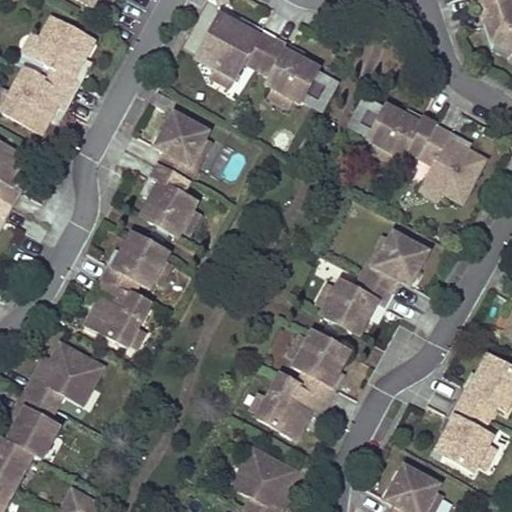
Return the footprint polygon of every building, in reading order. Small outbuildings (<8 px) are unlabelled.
[(75,0),(90,8),(94,0),(75,0)] [(509,0),(476,0),(479,10),(509,0)] [(511,5),(510,0),(509,0),(479,10),(485,27),(500,34),(494,46),(510,54),(511,50),(511,5)] [(244,64),(257,71),(273,40),(260,33),(256,39),(219,18),(196,60),(215,70),(234,81),(244,64)] [(30,59),(47,68),(40,81),(70,98),(78,83),(72,80),(93,43),(51,21),(41,39),(30,59)] [(41,39),(32,34),(22,54),(30,59),(41,39)] [(285,54),(288,48),(273,40),(257,71),(271,79),(266,87),(271,89),(293,101),(298,104),(301,99),(317,108),(329,85),(314,77),(317,71),(285,54)] [(215,70),(210,79),(230,90),(234,81),(215,70)] [(0,112),(40,135),(54,108),(62,113),(70,98),(40,81),(23,71),(10,94),(1,111),(0,112)] [(10,94),(2,89),(0,91),(0,110),(1,111),(10,94)] [(271,89),(266,98),(288,110),(293,101),(271,89)] [(434,128),(420,120),(416,126),(386,109),(383,114),(366,105),(354,128),(370,137),(367,142),(372,145),(394,157),(400,160),(405,152),(418,159),(434,128)] [(155,149),(164,154),(157,167),(187,184),(195,169),(188,166),(200,144),(205,134),(172,116),(155,149)] [(449,136),(434,128),(418,159),(432,166),(422,183),(442,194),(461,204),(483,162),(446,142),(449,136)] [(195,169),(207,148),(200,144),(188,166),(195,169)] [(372,145),(367,154),(390,166),(394,157),(372,145)] [(25,162),(0,147),(0,200),(11,207),(18,192),(11,188),(25,162)] [(179,198),(187,184),(157,167),(149,182),(157,187),(149,202),(155,205),(146,222),(175,238),(179,233),(191,211),(193,206),(179,198)] [(422,183),(418,192),(437,203),(442,194),(422,183)] [(0,220),(3,221),(11,207),(0,200),(0,220)] [(149,202),(140,219),(146,222),(155,205),(149,202)] [(187,237),(199,215),(191,211),(179,233),(187,237)] [(368,264),(360,278),(391,295),(398,281),(408,287),(425,254),(392,236),(389,241),(375,267),(368,264)] [(130,237),(121,254),(127,258),(137,240),(130,237)] [(389,241),(383,238),(368,264),(375,267),(389,241)] [(131,297),(138,283),(149,289),(152,284),(164,262),(167,257),(137,240),(127,258),(121,254),(113,269),(108,267),(100,281),(131,298),(131,297)] [(160,289),(172,267),(164,262),(152,284),(160,289)] [(374,305),(383,310),(391,295),(360,278),(353,292),(338,284),(335,290),(323,311),(320,317),(350,334),(351,332),(359,316),(366,320),(374,305)] [(92,295),(100,300),(85,326),(125,348),(126,347),(136,329),(148,306),(131,297),(131,298),(100,281),(92,295)] [(335,290),(327,285),(315,307),(323,311),(335,290)] [(511,301),(511,303),(510,304),(511,305),(511,318),(503,334),(511,339),(511,301)] [(351,332),(357,336),(366,320),(359,316),(351,332)] [(135,352),(145,334),(136,329),(126,347),(135,352)] [(341,351),(311,335),(308,341),(296,363),(293,368),(303,374),(296,387),(295,387),(326,404),(334,389),(329,387),(338,372),(331,369),(340,352),(341,351)] [(299,336),(287,358),(296,363),(308,341),(299,336)] [(80,408),(101,369),(59,347),(39,383),(33,380),(25,395),(54,410),(61,397),(80,408)] [(338,372),(346,356),(340,352),(331,369),(338,372)] [(492,365),(486,362),(477,377),(483,380),(492,365)] [(477,377),(469,392),(464,389),(463,390),(456,404),(487,421),(494,408),(505,413),(508,407),(511,399),(511,373),(493,363),(492,365),(483,380),(477,377)] [(296,441),(310,415),(318,419),(326,404),(295,387),(296,387),(279,378),(266,400),(257,418),(256,420),(296,441)] [(31,457),(37,460),(54,428),(46,424),(54,410),(25,395),(18,409),(23,412),(6,444),(31,457)] [(266,400),(257,395),(248,413),(257,418),(266,400)] [(448,419),(453,422),(444,437),(445,437),(451,440),(442,456),(441,457),(472,473),(475,468),(487,446),(490,440),(480,435),(487,421),(456,404),(449,417),(448,419)] [(445,437),(437,452),(442,456),(451,440),(445,437)] [(0,481),(14,489),(31,457),(6,444),(3,442),(0,447),(0,481)] [(483,473),(496,450),(487,446),(475,468),(483,473)] [(243,511),(274,511),(273,511),(293,474),(252,451),(231,490),(250,500),(243,511)] [(403,469),(385,502),(394,507),(391,511),(423,511),(434,493),(437,488),(403,469)] [(0,511),(1,511),(14,489),(0,481),(0,511)] [(59,511),(97,511),(100,507),(71,492),(59,511)] [(431,511),(440,496),(434,493),(423,511),(431,511)]
